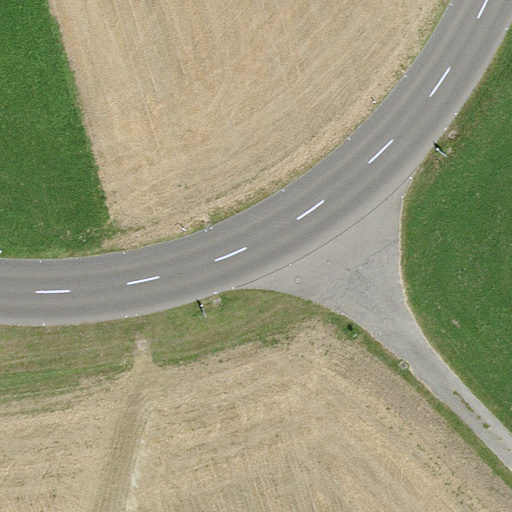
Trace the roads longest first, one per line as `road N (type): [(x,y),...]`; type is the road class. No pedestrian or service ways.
road 1 (tertiary): [(0,290),(137,277),(221,255),(310,210),(431,97),(487,0)]
road 2 (track): [(310,210),(511,456)]
